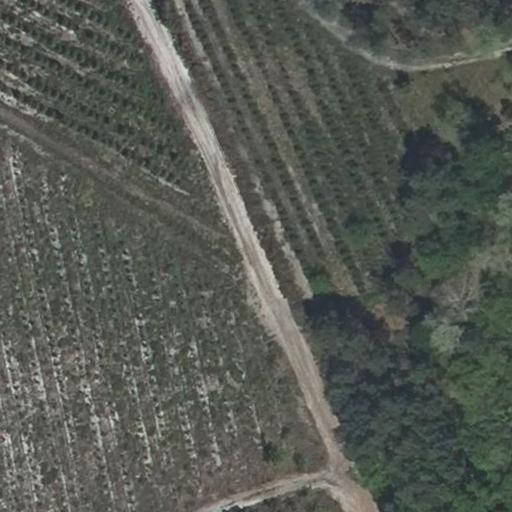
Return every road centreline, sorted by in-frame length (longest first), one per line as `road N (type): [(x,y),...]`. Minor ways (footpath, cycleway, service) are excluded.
road 1 (track): [(376,511),(158,0)]
road 2 (track): [(511,55),(415,71),(330,23),(310,0)]
road 3 (track): [(230,511),(351,452)]
